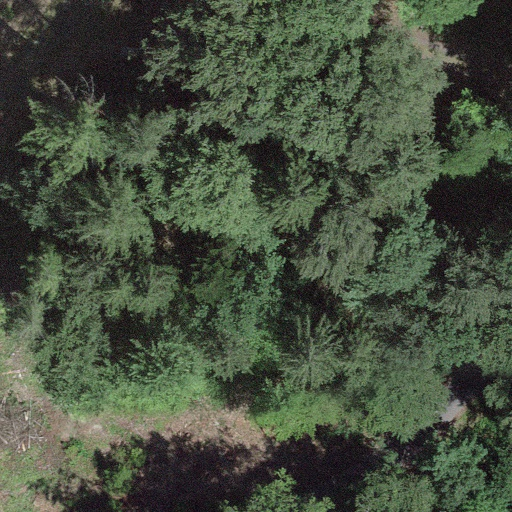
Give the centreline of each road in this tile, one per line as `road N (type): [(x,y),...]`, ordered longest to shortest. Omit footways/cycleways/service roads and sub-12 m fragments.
road 1 (unclassified): [(511,328),(437,406),(339,485),(283,511)]
road 2 (track): [(511,130),(319,0)]
